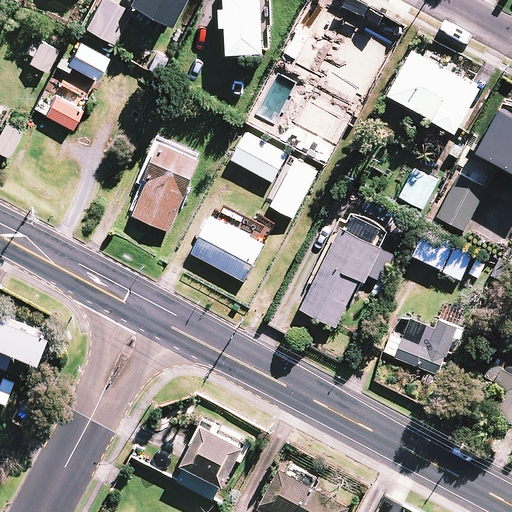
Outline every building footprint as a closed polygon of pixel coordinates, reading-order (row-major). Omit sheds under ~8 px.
[(131,10),(113,0),(101,0),(87,26),(113,41),(131,10)] [(133,0),(170,20),(180,0),(133,0)] [(267,49),(265,0),(227,0),(228,5),(222,5),(223,24),(229,23),(230,50),(267,49)] [(337,20),(344,7),(331,0),(315,0),(286,55),(316,71),(310,83),(341,100),(380,27),(354,13),(347,25),(337,20)] [(31,62),(42,66),(44,60),(52,63),(59,45),(45,40),(31,35),(25,52),(33,55),(31,62)] [(69,72),(73,65),(97,78),(109,56),(93,48),(80,40),(69,59),(62,55),(56,65),(69,72)] [(481,85),(414,49),(390,93),(457,129),(481,85)] [(82,107),(46,89),(36,108),(72,127),(82,107)] [(511,106),(503,102),(479,147),(511,164),(511,106)] [(25,126),(8,116),(0,129),(0,150),(7,155),(25,126)] [(289,152),(248,130),(234,158),(274,180),(289,152)] [(130,211),(134,212),(171,229),(189,187),(204,152),(158,132),(137,181),(142,183),(130,211)] [(294,213),(318,167),(296,155),(271,201),(294,213)] [(439,179),(415,167),(401,195),(425,207),(439,179)] [(461,180),(458,178),(439,215),(465,228),(484,191),(461,180)] [(226,201),(218,215),(214,213),(193,251),(245,279),(260,251),(273,226),(226,201)] [(390,227),(355,209),(348,224),(343,222),(301,306),(338,324),(361,277),(379,286),(397,250),(382,242),(390,227)] [(473,245),(450,234),(436,265),(460,275),(473,245)] [(502,281),(511,260),(498,254),(488,275),(502,281)] [(45,328),(0,311),(0,363),(6,365),(12,347),(35,356),(45,328)] [(439,373),(455,332),(464,336),(467,328),(458,325),(440,317),(437,326),(412,316),(396,356),(439,373)] [(511,368),(500,362),(478,405),(511,421),(511,368)] [(245,441),(203,420),(183,461),(226,481),(245,441)] [(259,507),(269,511),(346,511),(350,505),(279,468),(259,507)]
